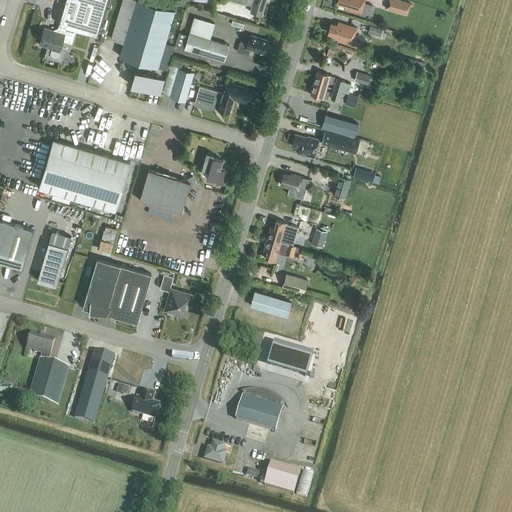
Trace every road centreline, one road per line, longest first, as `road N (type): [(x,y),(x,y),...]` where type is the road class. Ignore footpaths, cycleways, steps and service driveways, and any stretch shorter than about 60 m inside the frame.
road 1 (unclassified): [(267,146),(0,69)]
road 2 (tertiary): [(202,362),(267,146)]
road 3 (unclassified): [(202,362),(0,302)]
road 4 (tertiary): [(158,511),(202,362)]
road 5 (tertiary): [(267,146),(309,0)]
